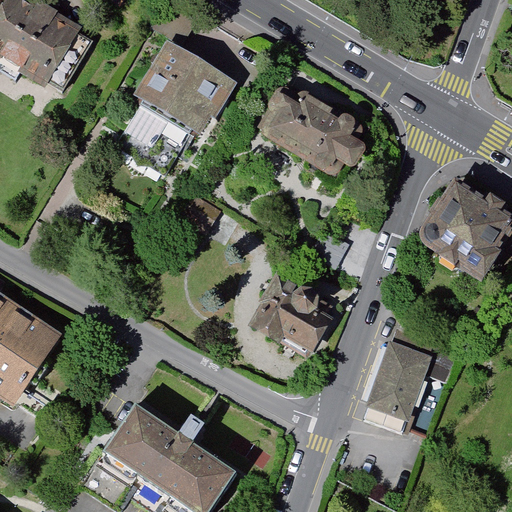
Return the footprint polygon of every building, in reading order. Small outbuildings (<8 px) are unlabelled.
[(86,34),(32,0),(13,0),(0,21),(0,64),(49,96),(53,91),(65,99),(94,54),(79,44),(86,34)] [(131,0),(95,0),(93,4),(118,20),(131,0)] [(242,87),(171,47),(145,92),(156,99),(125,153),(176,182),(205,132),(213,137),(242,87)] [(278,106),(285,112),(269,131),(267,148),(303,168),(315,168),(338,182),(349,168),(361,169),(373,148),(376,134),(354,117),(343,117),(315,101),(303,104),(301,96),(292,92),(282,94),(278,106)] [(511,239),(511,213),(458,182),(421,247),(485,285),(511,239)] [(205,237),(221,213),(196,198),(181,222),(205,237)] [(299,287),(279,273),(256,325),(265,329),(280,347),(308,358),(331,325),(336,318),(336,305),(324,301),(319,292),(313,287),(299,287)] [(66,344),(0,302),(0,404),(20,417),(66,344)] [(433,359),(396,344),(366,421),(403,436),(405,430),(433,359)] [(218,511),(237,483),(135,418),(105,465),(178,511),(218,511)]
